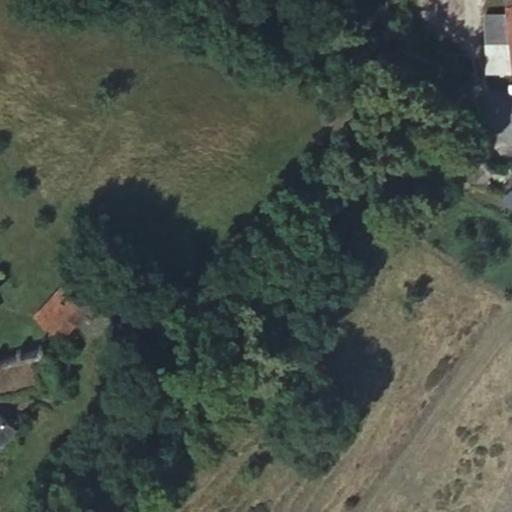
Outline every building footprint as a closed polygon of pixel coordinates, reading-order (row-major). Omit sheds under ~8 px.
[(511,0),(503,0),(506,33),(509,68),(511,68),(511,0)] [(509,68),(506,33),(480,34),(483,68),(509,68)] [(511,184),(503,195),(511,202),(511,184)] [(113,285),(98,267),(85,279),(100,296),(113,285)] [(67,276),(48,292),(28,309),(38,322),(45,329),(60,317),(71,306),(84,295),(67,276)] [(81,318),(96,307),(84,295),(71,306),(81,318)] [(60,317),(45,329),(56,341),(70,329),(60,317)] [(0,412),(0,437),(12,422),(0,412)] [(0,471),(15,452),(0,440),(0,471)]
